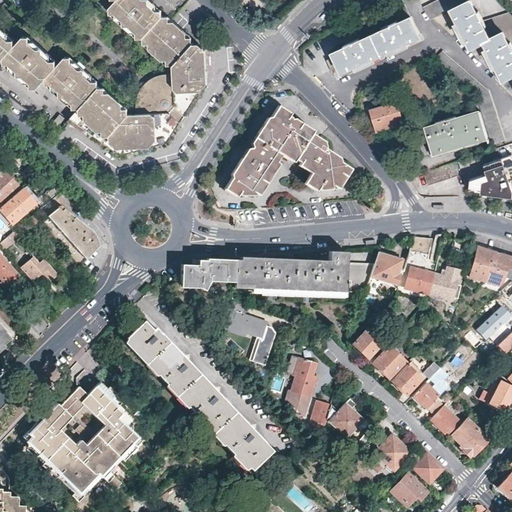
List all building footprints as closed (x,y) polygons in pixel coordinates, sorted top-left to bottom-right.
[(156,6),(149,0),(111,0),(108,4),(109,4),(109,10),(115,9),(122,16),(123,22),(128,21),(136,28),(136,34),(141,33),(142,34),(162,11),(161,6),(156,6)] [(404,0),(394,0),(390,2),(398,19),(394,21),(393,19),(388,22),(389,24),(356,39),(355,37),(350,40),(351,42),(333,50),(335,54),(327,58),(333,71),(341,67),(342,69),(355,63),(357,66),(365,62),(364,59),(372,55),(388,48),(397,44),(398,47),(407,43),(405,40),(420,33),(404,0)] [(511,11),(509,9),(483,18),(481,13),(479,14),(471,0),(432,0),(424,4),(430,17),(453,7),(458,19),(456,21),(460,30),(463,29),(467,37),(471,45),(484,38),(488,46),(492,54),(489,55),(494,65),(497,64),(503,77),(511,72),(511,11)] [(122,16),(115,9),(115,15),(123,22),(122,16)] [(186,33),(169,17),(168,12),(162,11),(142,34),(142,40),(148,39),(166,56),(166,61),(172,61),(192,39),(192,38),(191,33),(186,33)] [(355,26),(367,20),(364,15),(352,21),(355,26)] [(186,28),(174,17),(169,17),(186,33),(186,28)] [(9,35),(1,28),(1,22),(0,22),(0,56),(3,53),(15,41),(14,40),(14,35),(9,35)] [(50,56),(43,49),(42,44),(37,44),(29,37),(29,31),(24,32),(23,31),(15,41),(3,53),(4,54),(4,59),(9,59),(17,66),(17,71),(22,71),(30,78),(30,84),(35,83),(36,84),(45,74),(56,61),(56,55),(50,56)] [(181,108),(174,102),(173,84),(172,71),(169,70),(169,89),(159,89),(150,76),(147,78),(143,82),(140,88),(156,94),(156,105),(137,105),(138,109),(151,109),(170,108),(177,115),(177,122),(167,138),(150,143),(121,151),(71,113),(68,116),(91,133),(120,155),(157,145),(170,142),(180,125),(180,117),(184,111),(189,111),(207,82),(207,80),(205,45),(198,39),(193,39),(202,47),(203,82),(201,86),(187,108),(181,108)] [(166,56),(148,39),(148,45),(161,56),(166,56)] [(203,82),(202,47),(193,39),(192,39),(172,61),(172,71),(173,84),(177,88),(201,86),(203,82)] [(435,58),(476,93),(488,129),(489,133),(492,143),(506,138),(490,88),(489,87),(443,48),(435,58)] [(92,77),(84,70),(84,64),(79,65),(71,57),(71,52),(66,52),(65,52),(56,61),(45,74),(46,75),(45,81),(51,80),(59,87),(59,93),(64,92),(72,99),(72,104),(78,104),(98,82),(97,76),(92,77)] [(17,66),(9,59),(9,64),(17,71),(17,66)] [(92,72),(84,64),(84,70),(92,77),(92,72)] [(169,89),(169,70),(167,70),(162,71),(156,73),(151,75),(150,76),(159,89),(169,89)] [(122,98),(110,88),(105,88),(104,82),(100,83),(98,82),(78,104),(79,110),(84,110),(84,115),(97,127),(102,127),(102,132),(108,131),(108,132),(129,110),(128,109),(127,103),(122,104),(122,98)] [(201,86),(177,88),(173,84),(174,102),(181,108),(187,108),(201,86)] [(156,94),(140,88),(139,92),(138,96),(137,100),(137,103),(137,105),(156,105),(156,94)] [(377,127),(390,123),(404,119),(397,98),(370,107),(377,127)] [(84,115),(84,110),(79,110),(78,104),(71,113),(121,151),(150,143),(117,144),(109,138),(109,134),(109,132),(108,132),(108,131),(102,132),(102,127),(97,127),(84,115)] [(313,170),(311,173),(304,183),(316,191),(318,188),(320,190),(334,189),(335,188),(338,189),(351,169),(327,153),(326,148),(322,146),(320,137),(293,120),(292,116),(289,114),(291,112),(279,104),(225,187),(238,196),(240,193),(241,194),(256,194),(257,193),(260,194),(272,175),(270,173),(277,161),(282,154),(284,151),(296,159),(301,162),(313,170)] [(489,133),(488,129),(480,107),(426,124),(435,151),(489,133)] [(177,115),(170,108),(151,109),(155,112),(156,135),(150,143),(167,138),(177,122),(177,115)] [(156,135),(155,112),(151,109),(138,109),(129,110),(108,132),(109,132),(109,134),(109,138),(117,144),(150,143),(156,135)] [(511,141),(494,148),(424,171),(428,184),(462,172),(466,184),(495,188),(511,190),(511,189),(511,141)] [(293,162),(296,159),(284,151),(282,154),(293,162)] [(17,167),(26,159),(20,154),(12,163),(17,167)] [(270,173),(272,175),(280,163),(277,161),(270,173)] [(299,165),(311,173),(313,170),(301,162),(299,165)] [(0,205),(1,205),(21,188),(2,169),(0,171),(0,200),(0,201),(0,200),(0,205)] [(63,190),(53,182),(37,197),(46,204),(53,198),(60,193),(63,190)] [(35,202),(22,187),(21,188),(1,205),(14,220),(33,204),(35,202)] [(53,198),(46,204),(33,214),(39,221),(41,223),(80,265),(97,248),(98,246),(98,243),(98,241),(97,238),(97,236),(95,234),(94,232),(93,231),(92,230),(91,229),(86,225),(78,219),(53,198)] [(0,210),(11,223),(14,220),(1,205),(0,205),(0,210)] [(39,221),(33,214),(18,227),(23,232),(24,234),(39,221)] [(23,232),(18,227),(0,240),(0,245),(3,249),(23,232)] [(428,253),(432,238),(426,238),(423,238),(415,237),(410,250),(428,253)] [(457,240),(453,240),(451,251),(458,253),(461,241),(457,240)] [(511,254),(498,251),(478,245),(469,276),(496,283),(498,283),(500,283),(501,282),(502,280),(506,267),(511,268),(511,254)] [(365,290),(391,301),(397,285),(393,283),(403,258),(378,248),(374,261),(365,290)] [(364,292),(365,290),(374,261),(372,261),(347,260),(347,250),(338,250),(328,250),(328,259),(268,257),(262,257),(262,259),(252,259),(235,258),(235,261),(233,261),(232,281),(232,282),(232,286),(296,289),(352,292),(364,292)] [(20,281),(23,278),(0,252),(0,274),(4,279),(0,283),(8,293),(12,289),(13,290),(17,294),(25,287),(20,281)] [(59,275),(44,259),(40,262),(35,255),(21,267),(39,287),(46,281),(47,283),(50,280),(51,281),(59,275)] [(200,280),(232,281),(233,261),(216,260),(212,260),(197,259),(197,264),(180,264),(180,278),(180,283),(200,283),(200,280)] [(404,286),(428,293),(434,272),(409,265),(404,286)] [(434,272),(428,293),(456,300),(459,290),(456,289),(459,278),(434,272)] [(29,284),(23,278),(20,281),(25,287),(29,284)] [(12,289),(8,293),(13,298),(17,294),(13,290),(12,289)] [(56,298),(51,302),(61,313),(69,305),(62,298),(59,301),(56,298)] [(243,313),(246,303),(233,298),(229,310),(230,311),(224,329),(243,335),(244,332),(261,337),(266,321),(243,313)] [(32,301),(19,311),(29,322),(40,335),(49,324),(32,301)] [(471,310),(476,315),(483,307),(478,302),(471,310)] [(387,319),(399,328),(402,322),(390,314),(387,319)] [(228,404),(155,326),(152,329),(143,320),(134,329),(122,339),(155,374),(247,473),(270,451),(250,429),(228,404)] [(19,331),(31,344),(40,335),(29,322),(19,331)] [(205,340),(211,335),(200,324),(195,329),(205,340)] [(0,326),(0,346),(10,338),(0,326)] [(380,342),(365,328),(351,343),(366,357),(380,342)] [(511,330),(497,344),(507,353),(511,347),(511,330)] [(395,335),(389,342),(393,346),(399,339),(395,335)] [(389,379),(405,362),(388,345),(372,362),(389,379)] [(311,376),(315,363),(289,355),(283,373),(291,376),(287,390),(284,389),(281,399),(301,417),(314,377),(311,376)] [(421,371),(428,378),(437,368),(429,362),(421,371)] [(421,378),(406,365),(391,380),(406,394),(421,378)] [(486,388),(482,396),(504,409),(511,394),(511,383),(507,379),(503,375),(497,386),(492,384),(489,389),(486,388)] [(102,475),(109,469),(106,467),(116,458),(118,455),(121,457),(139,438),(132,431),(128,427),(131,423),(136,418),(130,413),(120,402),(121,401),(114,394),(108,388),(100,380),(87,393),(80,400),(73,392),(65,399),(61,404),(58,401),(24,435),(47,458),(45,460),(52,466),(50,468),(63,480),(74,491),(77,488),(80,491),(98,472),(102,475)] [(424,382),(411,396),(419,403),(421,401),(432,411),(441,401),(436,396),(437,394),(424,382)] [(79,385),(73,392),(80,400),(87,393),(79,385)] [(446,401),(451,395),(447,391),(442,397),(446,401)] [(456,399),(451,395),(446,401),(431,417),(448,433),(461,419),(448,407),(456,399)] [(334,415),(327,409),(324,420),(346,439),(363,419),(351,409),(355,404),(348,398),(334,415)] [(312,405),(304,430),(316,442),(324,420),(327,409),(312,405)] [(486,435),(466,416),(451,433),(462,443),(460,446),(467,453),(469,451),(470,452),(486,435)] [(368,429),(361,436),(366,440),(372,433),(368,429)] [(372,442),(377,446),(373,450),(386,463),(383,466),(389,472),(394,467),(408,451),(390,433),(386,437),(381,433),(372,442)] [(361,436),(357,441),(365,448),(369,443),(366,440),(361,436)] [(386,463),(373,450),(365,458),(378,471),(383,466),(386,463)] [(411,467),(426,480),(428,482),(441,468),(438,464),(425,452),(411,467)] [(106,467),(109,469),(118,461),(116,458),(106,467)] [(511,498),(511,468),(511,469),(505,476),(497,485),(511,498)] [(102,482),(112,491),(122,481),(109,469),(102,475),(105,479),(102,482)] [(391,490),(406,504),(406,505),(415,496),(419,499),(426,491),(406,472),(391,490)] [(259,489),(251,495),(255,499),(263,493),(259,489)] [(25,511),(25,505),(18,505),(18,495),(10,495),(9,490),(2,490),(2,495),(0,495),(0,511),(25,511)] [(402,509),(406,504),(391,490),(386,494),(402,509)]
